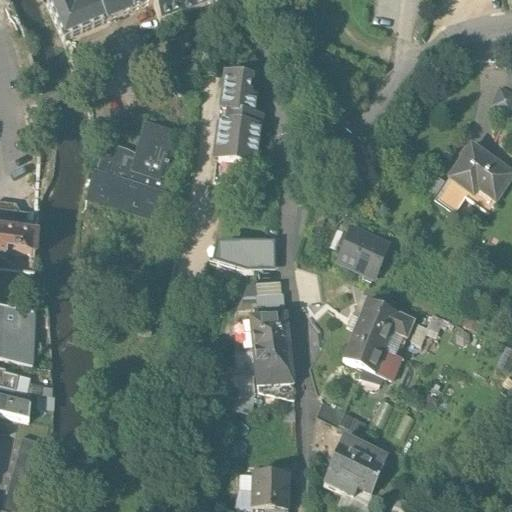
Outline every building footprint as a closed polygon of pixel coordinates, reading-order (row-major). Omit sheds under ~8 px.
[(43,0),(46,5),(63,42),(153,3),(153,2),(151,0),(43,0)] [(153,3),(159,24),(216,0),(151,0),(153,2),(153,3)] [(511,99),(511,68),(506,68),(505,92),(503,95),(511,99)] [(250,82),(225,79),(220,115),(222,117),(221,127),(219,128),(215,154),(217,156),(216,165),(255,170),(260,131),(258,131),(260,121),(253,120),(255,102),(247,101),(250,82)] [(508,115),(511,105),(511,99),(503,95),(500,94),(493,108),(508,115)] [(104,143),(88,198),(151,217),(176,132),(146,123),(137,152),(104,143)] [(511,178),(511,175),(470,149),(449,183),(451,184),(473,199),(477,192),(496,204),(511,178)] [(253,189),(255,170),(216,165),(213,184),(253,189)] [(473,199),(451,184),(436,207),(454,217),(464,202),(487,217),(496,204),(477,192),(473,199)] [(0,213),(20,215),(15,206),(0,204),(0,213)] [(335,219),(309,212),(303,240),(329,246),(335,219)] [(0,233),(25,236),(27,216),(20,215),(0,213),(0,233)] [(25,236),(35,237),(39,217),(27,216),(25,236)] [(0,233),(0,259),(5,260),(6,254),(34,257),(35,237),(25,236),(0,233)] [(386,251),(350,236),(337,269),(373,283),(386,251)] [(274,269),(274,246),(222,247),(216,269),(244,277),(263,276),(263,269),(274,269)] [(257,314),(282,312),(280,289),(260,291),(261,303),(256,303),(257,314)] [(239,310),(247,314),(254,297),(246,294),(239,310)] [(412,326),(373,311),(374,309),(364,306),(361,315),(362,316),(354,336),(386,348),(390,337),(400,341),(406,343),(412,326)] [(0,308),(0,333),(33,340),(34,316),(0,308)] [(274,317),(263,319),(264,323),(249,324),(252,354),(288,350),(284,320),(274,322),(274,317)] [(431,326),(428,334),(437,338),(441,330),(431,326)] [(418,330),(410,347),(420,351),(428,334),(418,330)] [(341,334),(319,336),(320,351),(342,349),(341,334)] [(386,348),(354,336),(341,367),(373,380),(386,348)] [(386,348),(396,352),(400,341),(390,337),(386,348)] [(33,350),(4,344),(3,348),(1,362),(31,369),(33,350)] [(386,348),(373,380),(390,386),(399,363),(392,360),(396,352),(386,348)] [(233,379),(255,379),(252,356),(241,355),(242,351),(235,349),(234,355),(233,379)] [(288,350),(252,354),(252,356),(255,379),(257,393),(292,389),(288,350)] [(0,390),(14,393),(17,379),(0,375),(0,390)] [(0,417),(28,424),(30,408),(0,402),(0,417)] [(43,445),(20,439),(1,511),(26,511),(29,503),(43,445)] [(386,463),(343,443),(322,491),(366,510),(386,463)] [(286,511),(288,480),(251,479),(250,511),(286,511)]
